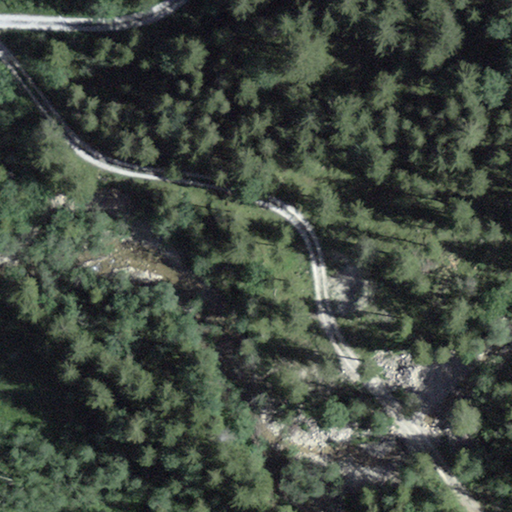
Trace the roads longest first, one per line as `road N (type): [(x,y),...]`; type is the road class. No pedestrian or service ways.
road 1 (track): [(487,511),(345,345),(320,302),(313,253),(290,212),(207,177),(127,169),(84,150),(0,50)]
road 2 (track): [(0,23),(126,20),(176,0)]
